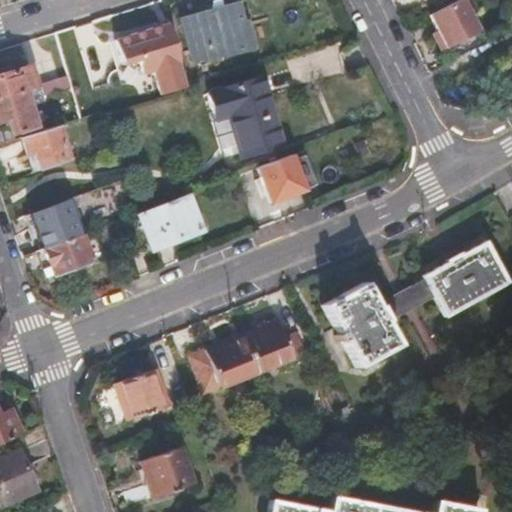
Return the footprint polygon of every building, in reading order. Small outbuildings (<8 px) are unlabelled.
[(226,45),(254,37),(247,12),(243,13),(239,0),(220,0),(181,11),(192,49),(224,40),(226,45)] [(462,0),(455,0),(429,14),(445,46),(477,29),(462,0)] [(139,58),(142,73),(154,71),(159,93),(187,87),(172,21),(116,34),(122,62),(139,58)] [(0,72),(12,69),(10,62),(0,64),(0,72)] [(0,94),(39,83),(31,63),(12,69),(0,72),(0,94)] [(72,74),(39,83),(0,94),(0,120),(10,118),(12,125),(14,130),(37,124),(29,100),(75,85),(72,74)] [(287,147),(264,76),(207,92),(216,122),(229,119),(242,161),(287,147)] [(56,124),(19,135),(25,155),(35,152),(40,169),(67,159),(56,124)] [(0,140),(15,136),(14,130),(12,125),(0,128),(0,140)] [(31,172),(40,169),(35,152),(25,155),(31,172)] [(288,155),(253,168),(267,203),(301,190),(288,155)] [(182,194),(136,211),(149,247),(196,229),(182,194)] [(69,198),(25,213),(38,247),(80,232),(81,231),(69,198)] [(80,232),(38,247),(49,276),(91,260),(80,232)] [(448,314),(497,289),(509,283),(489,242),(472,250),(464,255),(462,252),(450,258),(451,261),(427,273),(429,277),(436,292),(448,314)] [(447,252),(450,258),(462,252),(459,246),(447,252)] [(38,247),(31,250),(41,279),(49,276),(38,247)] [(429,277),(381,301),(388,316),(436,292),(429,277)] [(385,317),(388,316),(381,301),(378,303),(365,279),(326,300),(340,328),(335,331),(339,339),(344,336),(358,363),(398,342),(385,317)] [(241,327),(255,363),(291,348),(278,313),(241,327)] [(255,363),(241,327),(186,349),(197,377),(214,371),(217,378),(255,363)] [(155,363),(117,376),(128,413),(167,399),(155,363)] [(0,440),(22,431),(11,407),(6,395),(0,397),(0,440)] [(155,495),(193,482),(181,443),(142,456),(149,477),(124,486),(129,500),(154,492),(155,495)] [(0,500),(32,485),(15,446),(0,453),(0,500)] [(477,511),(435,502),(432,511),(406,511),(333,496),(330,511),(271,498),(268,511),(477,511)]
